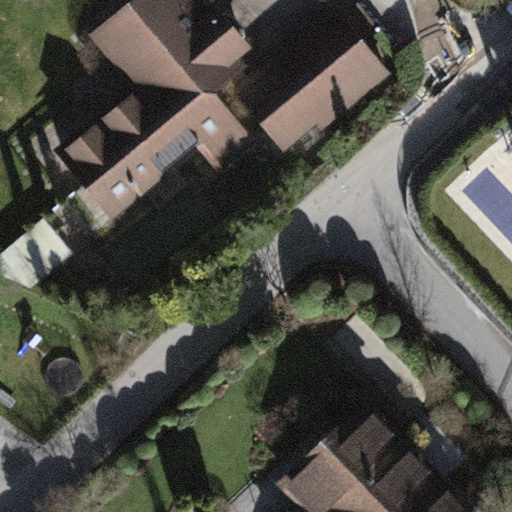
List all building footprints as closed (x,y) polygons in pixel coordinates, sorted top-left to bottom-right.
[(190,0),(136,0),(91,38),(133,89),(57,152),(114,220),(197,151),(219,176),(256,145),(217,97),(250,70),(242,60),(252,52),(216,8),(205,17),(190,0)] [(387,76),(331,8),(230,90),(285,158),(387,76)] [(511,137),(500,148),(511,161),(511,137)] [(72,256),(43,221),(0,257),(0,277),(30,290),(72,256)] [(305,511),(470,511),(365,403),(280,485),(305,511)]
